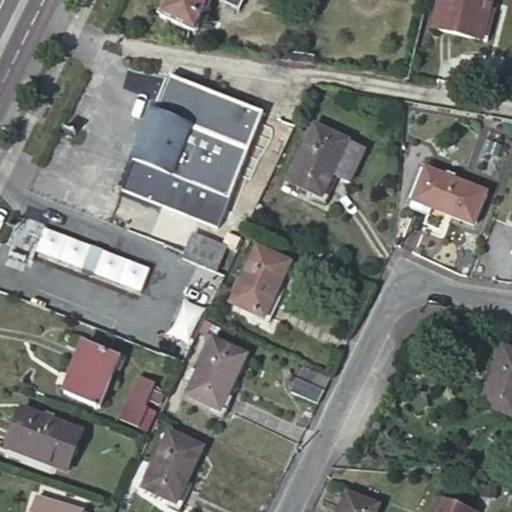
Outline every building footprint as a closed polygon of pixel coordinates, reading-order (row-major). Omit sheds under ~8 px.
[(162,0),(157,11),(195,29),(209,0),(222,0),(238,7),(241,0),(162,0)] [(493,0),(440,0),(432,32),(483,44),(493,0)] [(268,113),(173,73),(157,110),(155,109),(133,157),(137,159),(123,189),(219,228),(268,113)] [(352,142),(318,125),(290,181),(325,198),(352,142)] [(452,178),(429,169),(413,208),(425,213),(428,206),(478,226),(491,194),(458,180),(452,178)] [(97,246),(51,229),(42,252),(88,270),(97,246)] [(197,260),(220,269),(230,242),(196,229),(188,247),(185,257),(196,261),(197,260)] [(111,251),(97,246),(88,270),(102,275),(111,251)] [(292,262),(259,246),(233,302),(267,317),(292,262)] [(157,269),(111,251),(102,275),(148,292),(157,269)] [(250,354),(216,338),(189,394),(222,410),(250,354)] [(116,354),(86,342),(67,393),(96,405),(116,354)] [(511,351),(507,349),(482,406),(511,417),(511,351)] [(320,403),(332,379),(304,365),(292,389),(320,403)] [(151,398),(161,403),(166,394),(156,389),(159,385),(143,377),(123,418),(142,427),(151,409),(146,407),(151,398)] [(164,410),(166,405),(161,403),(151,398),(146,407),(151,409),(142,427),(153,433),(158,422),(164,410)] [(82,432),(24,407),(8,445),(66,470),(82,432)] [(204,448),(171,433),(145,487),(179,503),(204,448)] [(380,511),(382,508),(349,494),(341,511),(380,511)] [(83,511),(36,496),(30,511),(83,511)] [(463,511),(442,503),(438,511),(463,511)]
